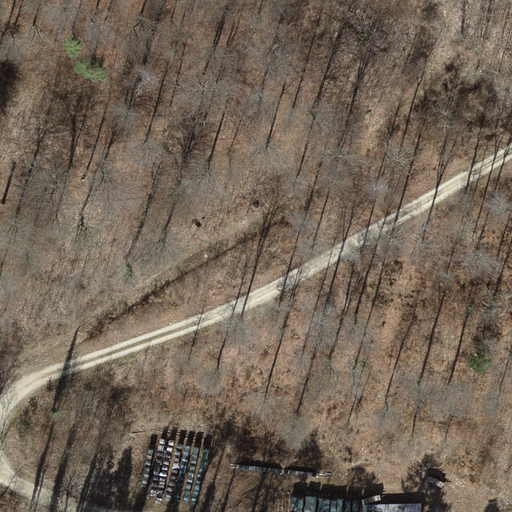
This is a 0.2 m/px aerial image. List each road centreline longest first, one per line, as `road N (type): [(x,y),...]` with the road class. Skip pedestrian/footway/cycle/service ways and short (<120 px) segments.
road 1 (track): [(32,384),(69,343),(317,186),(386,131),(441,58),(467,0)]
road 2 (track): [(511,155),(205,322),(32,384),(0,421)]
